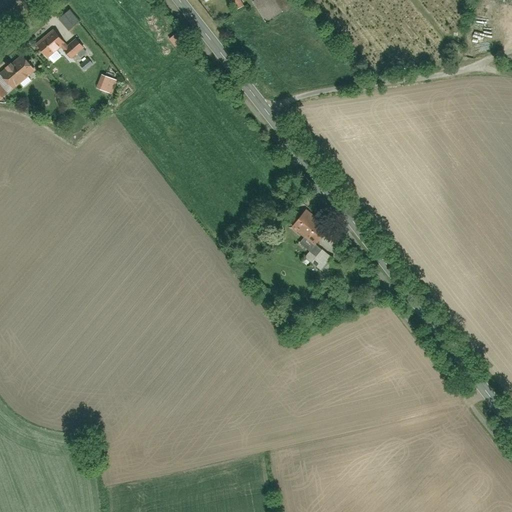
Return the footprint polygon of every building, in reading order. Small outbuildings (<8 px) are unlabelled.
[(241,0),(229,0),(235,11),(245,5),(241,0)] [(286,0),(256,0),(251,4),(264,24),(291,6),(286,0)] [(66,30),(78,21),(68,8),(56,17),(66,30)] [(50,32),(34,47),(46,60),(62,45),(50,32)] [(62,54),(69,61),(80,50),(73,43),(62,54)] [(0,74),(0,102),(32,75),(19,59),(0,74)] [(85,70),(92,63),(88,60),(81,67),(85,70)] [(111,94),(116,80),(102,75),(97,89),(111,94)] [(69,130),(65,135),(71,141),(76,136),(69,130)] [(305,212),(290,229),(312,248),(327,231),(305,212)] [(314,246),(303,261),(320,275),(332,260),(314,246)] [(350,295),(340,296),(342,307),(352,305),(350,295)]
